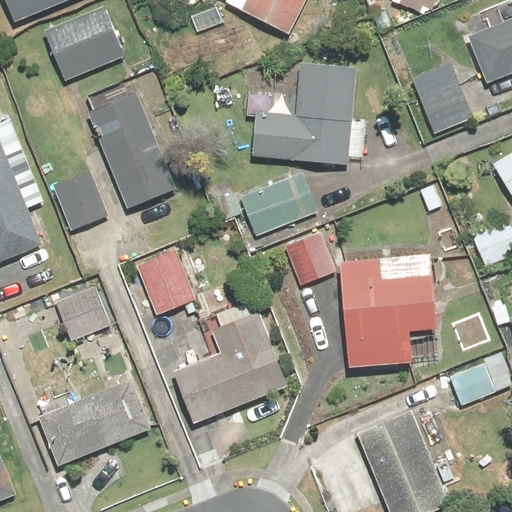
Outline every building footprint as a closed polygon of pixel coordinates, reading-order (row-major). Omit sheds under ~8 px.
[(3,0),(13,23),(69,0),(3,0)] [(226,0),(223,7),(289,39),(308,0),(226,0)] [(114,3),(47,31),(69,85),(137,58),(114,3)] [(511,19),(467,38),(485,83),(511,72),(511,19)] [(170,32),(149,39),(158,69),(179,62),(170,32)] [(458,63),(415,81),(438,135),(481,117),(458,63)] [(348,166),(354,72),(298,68),(295,118),(255,115),(252,160),(348,166)] [(138,94),(87,115),(127,211),(178,190),(138,94)] [(0,263),(41,248),(0,146),(0,263)] [(511,154),(491,168),(511,201),(511,154)] [(96,169),(55,185),(74,233),(105,221),(115,217),(96,169)] [(310,171),(241,196),(257,241),(326,216),(310,171)] [(122,265),(105,221),(74,233),(66,237),(83,280),(122,265)] [(511,221),(511,222),(475,236),(485,263),(511,251),(511,221)] [(319,227),(281,242),(298,283),(335,268),(319,227)] [(179,249),(140,263),(160,319),(200,305),(179,249)] [(428,257),(337,265),(346,371),(410,365),(407,336),(435,333),(428,257)] [(102,285),(58,301),(74,346),(118,329),(102,285)] [(191,426),(284,388),(255,316),(211,333),(220,355),(170,375),(191,426)] [(511,371),(500,351),(454,377),(471,408),(511,385),(511,371)] [(56,468),(151,431),(131,382),(36,419),(56,468)] [(410,412),(357,435),(390,511),(433,511),(451,505),(410,412)] [(0,502),(15,496),(0,459),(0,502)]
